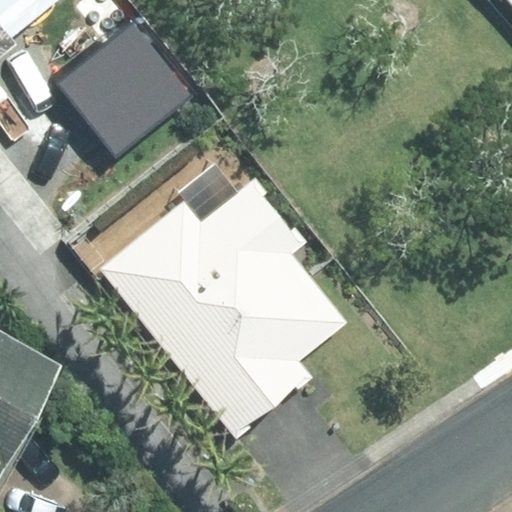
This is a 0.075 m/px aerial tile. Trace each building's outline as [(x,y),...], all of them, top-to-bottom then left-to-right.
[(0,0),(0,53),(12,44),(6,38),(54,0),(0,0)] [(140,12),(130,0),(76,0),(107,38),(140,12)] [(511,0),(503,0),(511,9),(511,0)] [(181,198),(95,268),(233,440),(308,380),(295,363),(342,324),(288,258),(304,245),(249,177),(197,219),(181,198)] [(0,465),(52,366),(0,339),(0,465)]
